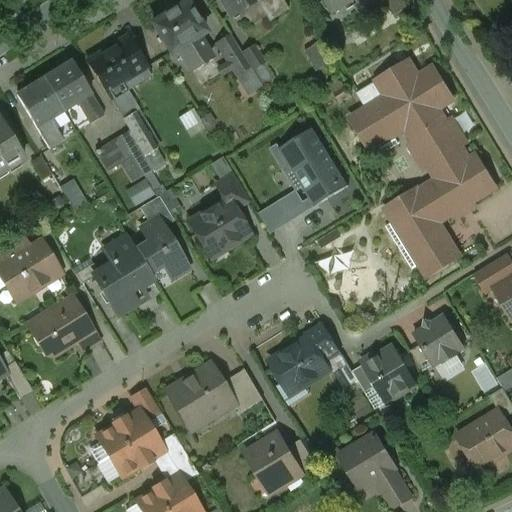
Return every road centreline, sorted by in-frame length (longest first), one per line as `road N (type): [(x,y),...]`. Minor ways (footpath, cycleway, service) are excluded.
road 1 (residential): [(23,440),(299,277),(344,349),(382,328)]
road 2 (residential): [(511,136),(429,0)]
